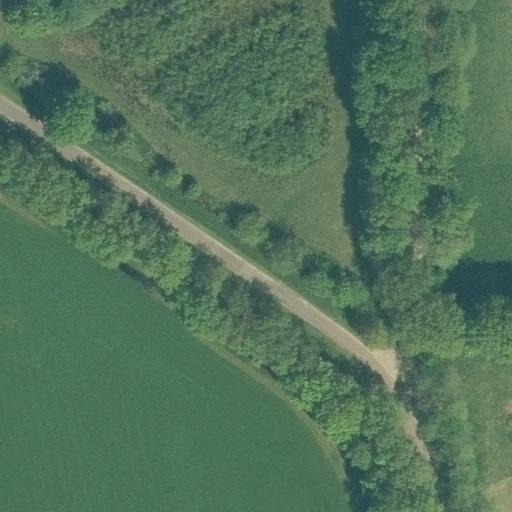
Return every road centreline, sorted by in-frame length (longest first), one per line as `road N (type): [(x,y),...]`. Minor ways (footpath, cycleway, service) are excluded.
road 1 (unclassified): [(437,511),(408,413),(370,359),(0,102)]
road 2 (track): [(425,0),(416,312)]
